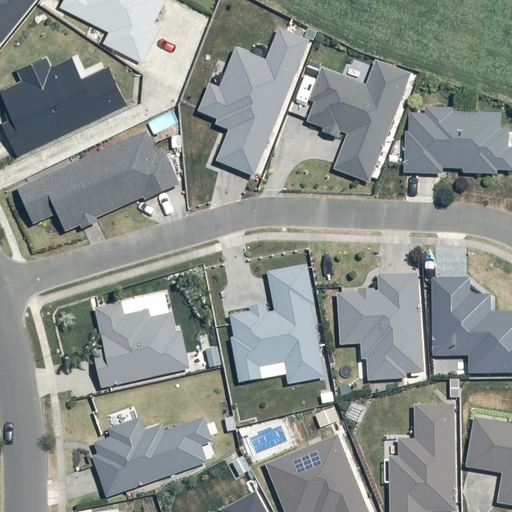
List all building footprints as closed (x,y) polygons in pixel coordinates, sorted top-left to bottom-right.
[(0,0),(0,47),(38,0),(0,0)] [(66,0),(62,9),(111,33),(105,45),(144,65),(163,27),(157,24),(167,0),(66,0)] [(219,163),(255,178),(311,43),(281,31),(268,63),(238,50),(222,91),(211,87),(200,114),(219,122),(218,128),(231,133),(219,163)] [(4,125),(19,158),(130,106),(111,67),(84,80),(74,59),(53,68),(48,58),(19,71),(23,82),(2,92),(14,121),(4,125)] [(347,138),(335,169),(371,184),(412,76),(378,63),(368,88),(324,71),(312,102),(317,104),(310,122),(347,138)] [(427,116),(410,115),(409,173),(445,175),(445,169),(511,171),(511,150),(510,150),(510,130),(502,130),(502,115),(427,112),(427,116)] [(148,134),(19,190),(35,226),(58,215),(67,233),(144,199),(146,203),(181,187),(166,153),(159,157),(148,134)] [(231,339),(240,384),(264,379),(262,370),(285,364),(290,385),(326,379),(311,306),(317,305),(309,266),(269,273),(277,312),(268,314),(267,305),(251,308),(252,312),(232,316),(236,338),(231,339)] [(426,377),(419,273),(378,275),(380,292),(338,294),(341,346),(366,344),(368,382),(426,377)] [(471,278),(434,278),(435,356),(469,356),(470,373),(511,373),(511,311),(493,312),(492,295),(472,295),(471,278)] [(94,352),(102,388),(192,369),(184,331),(177,332),(173,313),(152,318),(151,311),(125,315),(122,304),(97,310),(106,350),(94,352)] [(457,511),(454,405),(415,405),(416,440),(400,440),(400,458),(390,458),(390,511),(457,511)] [(335,407),(314,416),(320,430),(341,421),(335,407)] [(511,423),(476,417),(467,468),(503,474),(499,504),(511,505),(511,423)] [(92,457),(107,499),(208,464),(203,447),(215,443),(206,418),(166,432),(164,425),(146,431),(143,418),(110,429),(112,438),(96,443),(99,454),(92,457)] [(370,511),(338,435),(267,464),(286,511),(370,511)] [(267,511),(256,492),(223,511),(224,511),(267,511)]
